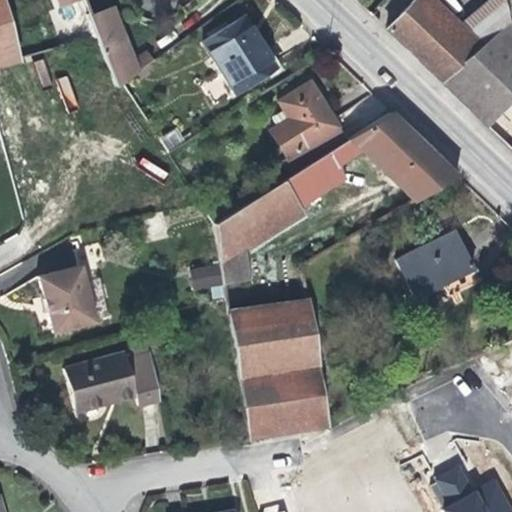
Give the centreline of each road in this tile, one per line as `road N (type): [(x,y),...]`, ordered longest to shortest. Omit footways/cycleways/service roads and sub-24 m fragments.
road 1 (tertiary): [(511,189),(315,0)]
road 2 (residential): [(84,501),(139,476),(302,450)]
